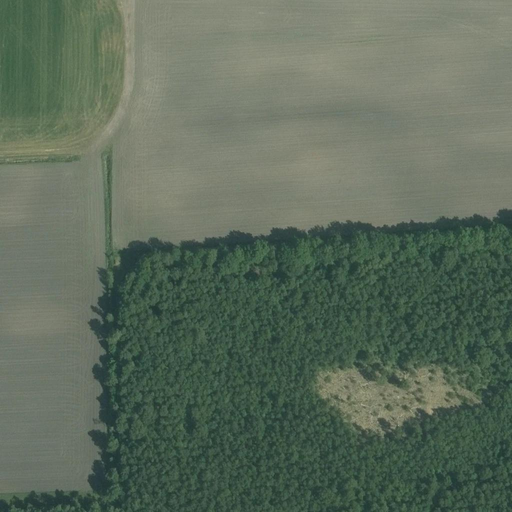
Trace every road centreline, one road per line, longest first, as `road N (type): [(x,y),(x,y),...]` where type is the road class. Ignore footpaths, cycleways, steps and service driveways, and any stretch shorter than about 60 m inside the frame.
road 1 (track): [(511,234),(118,259)]
road 2 (track): [(124,0),(114,134),(90,148),(0,155)]
